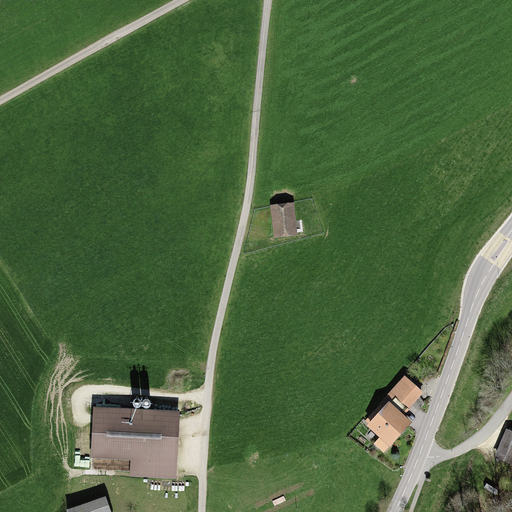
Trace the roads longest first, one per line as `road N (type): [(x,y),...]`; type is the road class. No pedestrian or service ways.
road 1 (unclassified): [(267,0),(250,204),(210,383),(203,511)]
road 2 (tertiary): [(418,456),(469,310),(511,230)]
road 3 (unclassified): [(178,0),(0,98)]
